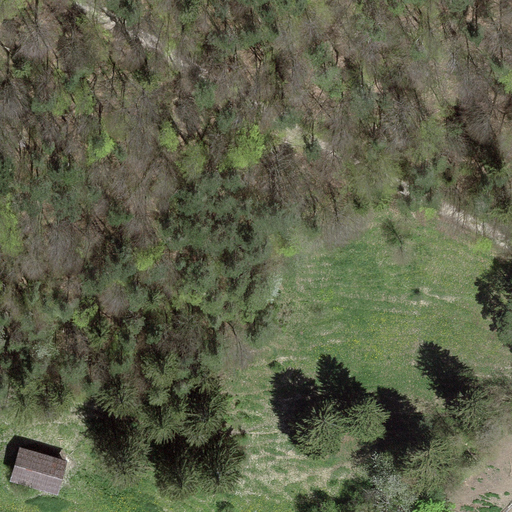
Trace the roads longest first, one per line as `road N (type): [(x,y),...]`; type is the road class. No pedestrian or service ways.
road 1 (track): [(81,0),(309,138)]
road 2 (track): [(309,138),(511,253)]
